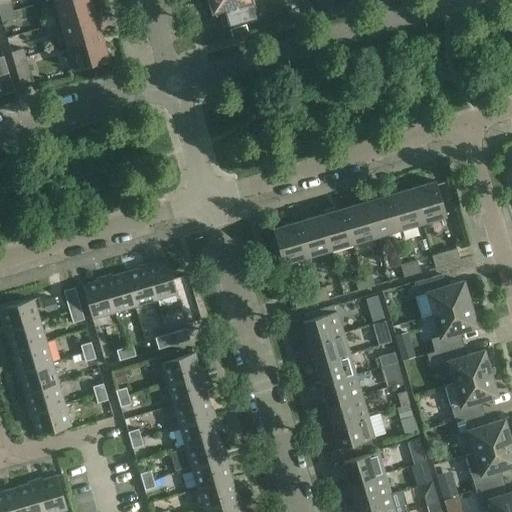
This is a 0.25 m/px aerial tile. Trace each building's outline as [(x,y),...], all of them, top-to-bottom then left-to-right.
[(53,0),(60,22),(94,12),(90,0),(53,0)] [(210,0),(213,11),(217,10),(222,27),(258,17),(253,0),(210,0)] [(312,0),(316,10),(327,6),(325,0),(312,0)] [(9,3),(0,5),(0,14),(12,11),(9,3)] [(14,20),(12,11),(0,14),(0,16),(2,23),(14,20)] [(94,12),(60,22),(67,45),(101,35),(94,12)] [(245,25),(229,30),(231,37),(247,33),(245,25)] [(108,59),(101,35),(67,45),(74,70),(108,59)] [(10,52),(13,61),(25,57),(23,49),(10,52)] [(25,57),(13,61),(20,85),(32,81),(25,57)] [(0,76),(8,74),(6,65),(0,66),(0,76)] [(435,181),(411,188),(421,223),(446,216),(435,181)] [(411,188),(388,195),(398,230),(421,223),(411,188)] [(365,202),(375,236),(398,230),(388,195),(365,202)] [(365,202),(342,209),(352,243),(375,236),(365,202)] [(342,209),(319,215),(329,250),(352,243),(342,209)] [(319,215),(296,222),(306,257),(329,250),(319,215)] [(306,257),(296,222),(272,229),(282,264),(306,257)] [(431,256),(435,268),(460,261),(456,248),(431,256)] [(145,265),(155,300),(177,294),(167,260),(146,266),(145,265)] [(416,260),(408,262),(412,275),(420,272),(416,260)] [(403,277),(412,275),(408,262),(400,265),(403,277)] [(134,306),(155,300),(145,265),(144,265),(144,267),(124,273),(134,306)] [(114,312),(134,306),(124,273),(104,279),(104,277),(103,277),(114,312)] [(370,273),(362,276),(366,288),(374,286),(370,273)] [(438,275),(414,283),(418,295),(427,293),(433,314),(469,304),(463,281),(446,286),(442,287),(438,275)] [(358,291),(366,288),(362,276),(354,278),(358,291)] [(92,319),(114,312),(103,277),(103,279),(82,285),(92,319)] [(63,291),(70,315),(82,312),(74,287),(63,291)] [(325,287),(317,289),(320,302),(329,299),(325,287)] [(320,302),(317,289),(292,297),(296,309),(320,302)] [(56,308),(53,297),(43,300),(47,311),(56,308)] [(4,331),(40,321),(33,299),(0,309),(0,311),(6,330),(4,331)] [(439,336),(430,339),(434,352),(458,345),(455,333),(459,331),(476,326),(469,304),(433,314),(439,336)] [(84,320),(82,312),(70,315),(72,323),(84,320)] [(308,344),(343,333),(336,312),(302,322),(308,344)] [(6,332),(12,352),(46,342),(40,321),(4,331),(4,332),(6,332)] [(385,321),(374,324),(377,334),(388,331),(385,321)] [(187,328),(162,336),(166,347),(190,340),(187,328)] [(314,364),(349,354),(343,333),(308,344),(314,364)] [(166,347),(162,336),(155,338),(158,349),(166,347)] [(46,342),(12,352),(18,372),(16,372),(16,373),(52,362),(46,342)] [(80,345),(82,353),(93,350),(91,342),(80,345)] [(132,345),(124,348),(127,358),(135,356),(132,345)] [(434,352),(427,354),(430,367),(447,362),(454,384),(490,373),(483,350),(467,355),(462,357),(458,345),(434,352)] [(127,358),(124,348),(116,350),(119,361),(127,358)] [(93,350),(82,353),(85,362),(95,359),(93,350)] [(160,363),(167,385),(202,374),(200,374),(194,353),(160,363)] [(382,367),(397,362),(394,353),(379,357),(382,367)] [(320,385),(355,375),(349,354),(314,364),(320,385)] [(18,373),(24,393),(58,383),(52,362),(16,373),(18,373)] [(115,383),(127,380),(124,369),(112,373),(115,383)] [(454,384),(445,386),(451,408),(455,421),(479,414),(475,402),(480,400),(496,396),(490,373),(454,384)] [(202,375),(202,374),(167,385),(173,405),(207,395),(201,375),(202,375)] [(326,406),(361,396),(355,375),(320,385),(326,406)] [(28,414),(64,404),(58,383),(24,393),(30,413),(28,414)] [(92,387),(95,395),(105,392),(103,384),(92,387)] [(115,391),(118,399),(128,396),(126,388),(115,391)] [(397,394),(400,406),(409,404),(405,391),(397,394)] [(105,392),(95,395),(97,403),(108,400),(105,392)] [(173,405),(179,426),(214,416),(214,415),(212,416),(207,395),(173,405)] [(131,404),(128,396),(118,399),(120,407),(131,404)] [(332,427),(367,416),(361,396),(326,406),(332,427)] [(64,404),(28,414),(29,415),(30,414),(36,435),(70,426),(64,404)] [(412,416),(408,405),(396,408),(399,420),(412,416)] [(479,414),(455,421),(458,433),(467,431),(474,453),(510,442),(503,419),(487,424),(482,426),(479,414)] [(215,416),(214,416),(179,426),(185,447),(219,437),(213,417),(215,416)] [(367,416),(332,427),(339,448),(341,448),(373,438),(367,416)] [(127,432),(130,440),(140,437),(138,429),(127,432)] [(140,437),(130,440),(132,449),(143,446),(140,437)] [(176,472),(191,468),(227,457),(226,457),(225,457),(219,437),(185,447),(186,451),(171,455),(176,472)] [(373,438),(341,448),(343,454),(375,445),(373,438)] [(474,453),(465,455),(471,477),(475,490),(499,483),(496,471),(500,469),(511,466),(511,448),(510,442),(474,453)] [(349,484),(384,473),(377,452),(343,462),(349,484)] [(227,458),(227,457),(191,468),(197,489),(231,479),(225,458),(227,458)] [(422,476),(430,474),(426,461),(414,465),(417,474),(422,476)] [(140,474),(142,482),(153,479),(150,470),(140,474)] [(384,473),(349,484),(355,504),(390,494),(384,473)] [(34,480),(43,511),(57,511),(66,510),(56,476),(35,482),(35,480),(34,480)] [(153,479),(142,482),(144,490),(155,487),(153,479)] [(237,499),(231,479),(197,489),(203,509),(239,499),(239,498),(237,499)] [(21,511),(43,511),(34,480),(34,481),(34,482),(14,488),(21,511)] [(499,483),(475,490),(481,510),(491,510),(491,511),(511,511),(511,491),(507,493),(503,495),(499,483)] [(454,486),(442,490),(444,498),(457,494),(454,486)] [(0,511),(21,511),(14,488),(0,492),(0,511)] [(426,506),(430,505),(438,502),(434,489),(427,491),(424,497),(426,506)] [(401,491),(390,494),(355,504),(357,511),(405,511),(407,511),(401,491)] [(461,511),(456,496),(443,500),(446,511),(461,511)] [(239,500),(239,499),(203,509),(204,511),(240,511),(237,500),(239,500)] [(430,505),(431,511),(441,511),(438,502),(430,505)]
